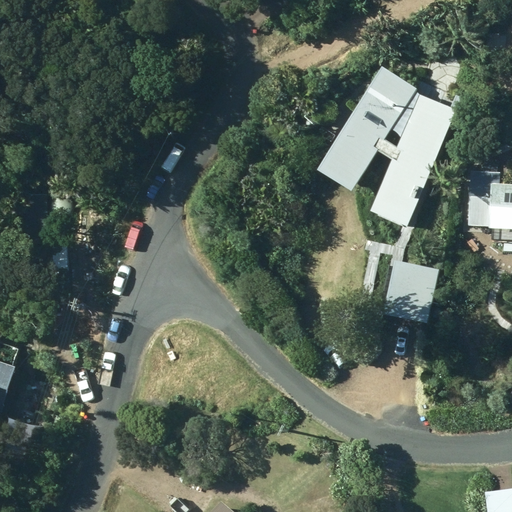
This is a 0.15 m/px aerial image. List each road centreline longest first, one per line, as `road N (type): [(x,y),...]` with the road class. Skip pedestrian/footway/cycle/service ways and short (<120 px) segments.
road 1 (unclassified): [(155,257),(328,407),(388,440),(511,443)]
road 2 (residential): [(155,257),(168,209),(241,89),(235,32),(208,0)]
road 3 (residential): [(83,511),(155,257)]
